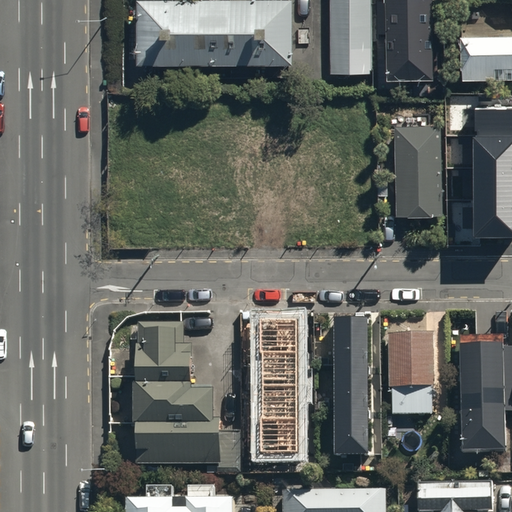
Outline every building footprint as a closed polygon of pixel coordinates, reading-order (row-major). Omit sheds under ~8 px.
[(328,0),(329,80),(370,80),(369,0),(328,0)] [(435,0),(378,0),(379,19),(386,19),(387,78),(430,78),(429,19),(436,19),(435,0)] [(287,3),(134,2),(134,68),(287,69),(287,3)] [(511,40),(458,41),(459,86),(511,85),(511,40)] [(511,109),(475,109),(476,137),(472,137),(473,238),(511,238),(511,109)] [(441,127),(394,128),(395,218),(442,217),(441,127)] [(256,231),(239,231),(240,184),(191,184),(191,185),(134,184),(135,246),(256,246),(256,231)] [(368,454),(367,316),(333,316),(334,454),(368,454)] [(262,353),(263,414),(259,416),(260,453),(298,452),(296,317),(259,318),(259,353),(262,353)] [(180,332),(137,332),(137,352),(133,352),(133,390),(188,389),(188,352),(180,352),(180,332)] [(390,342),(391,422),(431,421),(430,341),(390,342)] [(511,418),(510,356),(500,356),(500,344),(457,344),(459,459),(502,458),(501,419),(511,418)] [(187,393),(131,393),(131,430),(208,430),(208,398),(187,398),(187,393)] [(214,431),(133,432),(133,474),(215,473),(214,431)] [(417,511),(488,511),(488,491),(417,492),(417,511)] [(281,495),(280,511),(385,511),(385,494),(281,495)] [(145,495),(145,508),(125,508),(125,511),(229,511),(229,508),(211,508),(211,495),(185,495),(185,508),(170,508),(170,495),(145,495)]
